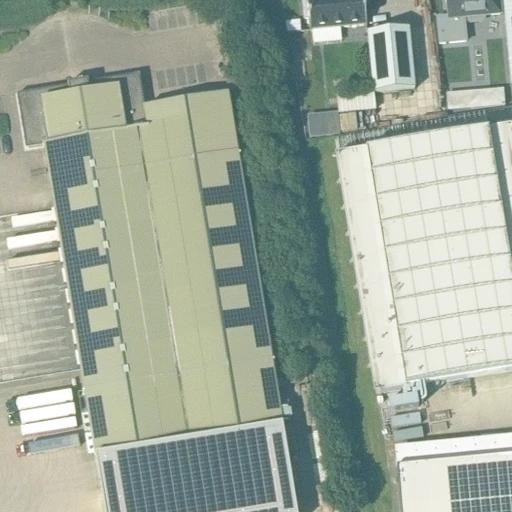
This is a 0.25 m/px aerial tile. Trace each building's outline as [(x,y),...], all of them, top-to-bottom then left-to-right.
[(302,2),(303,20),(309,20),(310,32),(366,26),(363,0),(306,0),(307,2),(302,2)] [(498,0),(446,0),(447,7),(449,20),(465,18),(465,23),(469,26),(482,25),(485,21),(484,16),(500,15),(499,2),(498,0)] [(511,2),(503,4),(510,87),(511,87),(511,2)] [(409,29),(367,33),(373,95),(374,95),(415,91),(409,29)] [(68,87),(16,95),(20,115),(25,150),(44,147),(55,216),(59,237),(62,256),(65,277),(69,297),(72,318),(75,338),(79,359),(95,458),(104,511),(296,511),(282,427),(231,115),(227,95),(145,109),(139,75),(88,83),(88,81),(67,85),(68,87)] [(373,95),(335,98),(336,115),(376,112),(374,95),(373,95)] [(334,113),(318,116),(322,137),(338,134),(334,113)] [(511,160),(506,127),(337,155),(376,394),(511,372),(511,160)] [(511,511),(511,457),(396,468),(400,511),(511,511)]
